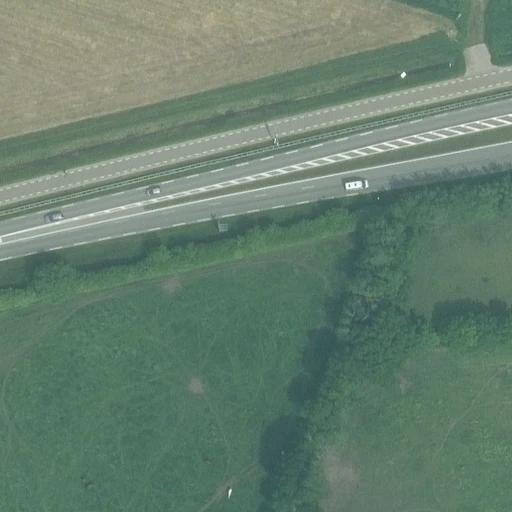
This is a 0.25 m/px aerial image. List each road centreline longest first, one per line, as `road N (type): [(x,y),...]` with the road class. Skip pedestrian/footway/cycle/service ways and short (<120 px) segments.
road 1 (primary): [(511,107),(0,231)]
road 2 (unclassified): [(511,76),(0,198)]
road 3 (primary): [(0,254),(511,158)]
